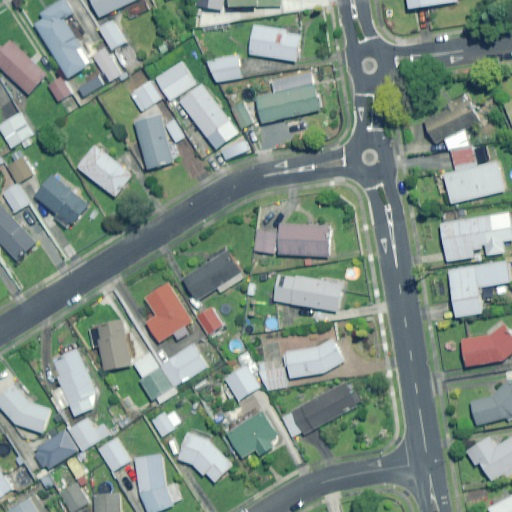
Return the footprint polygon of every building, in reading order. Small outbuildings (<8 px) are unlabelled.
[(74,15),(66,0),(41,15),(44,20),(35,26),(69,80),(93,66),(65,20),(74,15)] [(140,0),(90,0),(99,19),(140,0)] [(457,3),(456,0),(407,0),(410,11),(457,3)] [(230,24),(227,4),(200,8),(203,28),(230,24)] [(126,43),(113,21),(99,29),(112,51),(126,43)] [(302,36),(255,26),(249,54),(297,64),(302,36)] [(48,78),(11,41),(3,49),(2,47),(0,48),(0,68),(29,97),(48,78)] [(110,82),(122,75),(106,48),(94,55),(110,82)] [(244,77),(240,55),(209,61),(219,82),(244,77)] [(196,85),(181,63),(156,80),(170,102),(196,85)] [(281,83),(280,73),(267,74),(268,84),(281,83)] [(72,95),(63,78),(49,86),(58,103),(72,95)] [(162,100),(151,83),(130,96),(142,113),(162,100)] [(239,134),(202,86),(180,103),(217,151),(239,134)] [(322,111),(316,86),(256,99),(261,125),(322,111)] [(236,106),(231,97),(225,100),(241,131),(254,124),(243,103),(236,106)] [(447,143),(449,153),(471,148),(471,145),(468,132),(481,126),(468,100),(423,122),(436,148),(447,143)] [(35,136),(22,114),(0,126),(0,130),(11,150),(35,136)] [(174,164),(161,115),(134,123),(148,172),(174,164)] [(185,139),(174,122),(166,127),(177,144),(185,139)] [(133,176),(96,147),(78,169),(116,198),(133,176)] [(472,149),(452,154),(457,173),(437,178),(441,194),(449,192),(452,205),(505,192),(498,163),(477,169),(472,149)] [(33,176),(23,159),(7,169),(18,186),(33,176)] [(59,215),(72,227),(81,217),(91,225),(100,215),(54,174),(34,197),(42,204),(35,212),(45,221),(52,212),(57,217),(59,215)] [(3,196),(16,215),(31,205),(17,186),(3,196)] [(39,244),(2,205),(0,207),(0,243),(4,247),(0,250),(0,251),(14,267),(39,244)] [(469,265),(482,263),(481,254),(475,255),(475,252),(483,250),(483,247),(486,246),(487,257),(506,254),(504,243),(511,241),(511,227),(510,214),(440,225),(446,263),(468,260),(469,265)] [(329,259),(332,229),(280,224),(279,235),(257,233),(255,253),(329,259)] [(244,280),(228,253),(183,282),(197,304),(219,290),(222,294),(244,280)] [(483,315),(481,300),(507,297),(506,285),(510,284),(507,263),(449,272),(456,319),(483,315)] [(342,285),(278,276),(274,303),(338,313),(342,285)] [(174,335),(178,342),(191,334),(187,328),(194,323),(169,284),(145,299),(157,318),(146,324),(159,345),(174,335)] [(224,327),(212,309),(197,319),(208,336),(224,327)] [(132,367),(121,322),(93,329),(105,373),(132,367)] [(461,341),(466,368),(504,362),(511,355),(511,334),(502,322),(484,337),(461,341)] [(286,355),(291,378),(326,375),(345,363),(334,341),(319,348),(286,355)] [(75,418),(97,409),(97,395),(75,343),(62,349),(65,356),(54,361),(65,388),(50,395),(57,413),(71,407),(75,418)] [(163,369),(175,389),(208,368),(194,346),(161,366),(163,369)] [(243,369),(225,380),(232,391),(225,395),(230,402),(237,398),(239,403),(262,389),(253,375),(258,373),(248,357),(239,363),(243,369)] [(140,383),(152,403),(156,401),(160,406),(178,395),(175,389),(163,369),(140,383)] [(289,388),(285,369),(258,373),(267,393),(289,388)] [(471,403),(477,428),(504,422),(510,416),(511,417),(511,385),(509,383),(493,398),(471,403)] [(303,435),(304,437),(359,408),(347,385),(282,419),(293,440),(303,435)] [(26,402),(15,388),(0,401),(0,406),(2,409),(2,410),(16,426),(42,435),(50,413),(26,402)] [(183,425),(172,409),(152,423),(163,438),(183,425)] [(240,425),(241,427),(227,436),(243,460),(257,451),(261,457),(276,448),(271,441),(279,436),(262,411),(251,418),(240,425)] [(95,431),(88,420),(70,432),(83,453),(111,435),(104,425),(95,431)] [(210,443),(192,435),(179,460),(194,466),(214,487),(234,467),(210,443)] [(131,463),(117,439),(99,450),(112,474),(131,463)] [(511,439),(497,448),(492,439),(468,453),(476,467),(481,464),(492,483),(507,474),(509,479),(511,477),(511,439)] [(168,488),(160,456),(133,463),(146,511),(163,511),(175,509),(173,504),(181,502),(176,485),(168,488)] [(0,499),(13,492),(0,471),(0,499)] [(76,511),(89,505),(77,485),(61,494),(71,511),(76,511)] [(511,511),(511,497),(489,510),(490,511),(511,511)] [(46,511),(43,507),(37,511),(31,500),(9,511),(46,511)]
